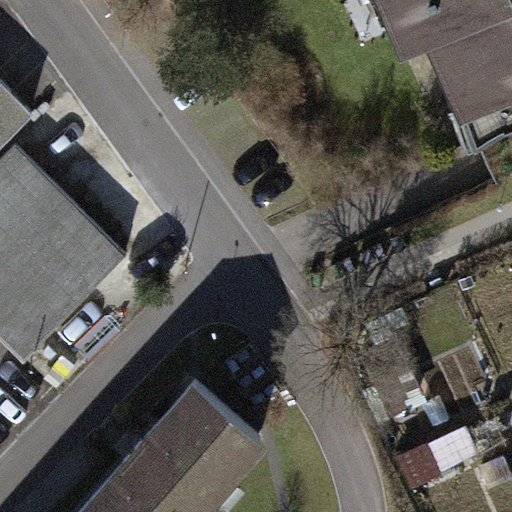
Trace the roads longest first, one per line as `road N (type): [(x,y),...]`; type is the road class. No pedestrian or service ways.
road 1 (residential): [(221,230),(0,486)]
road 2 (residential): [(221,230),(327,372),(370,511)]
road 3 (residential): [(51,0),(221,230)]
